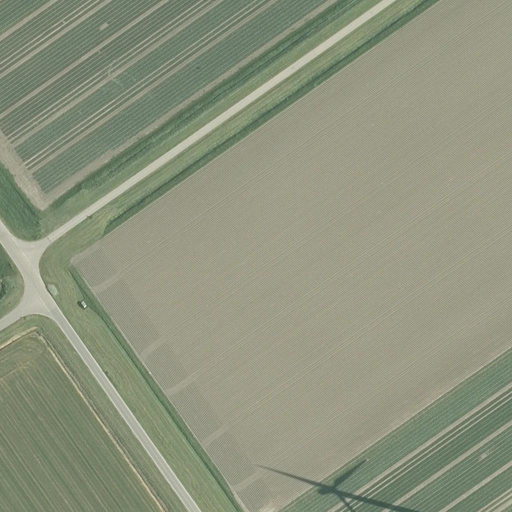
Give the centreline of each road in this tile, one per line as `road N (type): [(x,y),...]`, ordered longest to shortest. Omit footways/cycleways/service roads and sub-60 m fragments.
road 1 (residential): [(19,259),(388,0)]
road 2 (unclassified): [(195,511),(42,295)]
